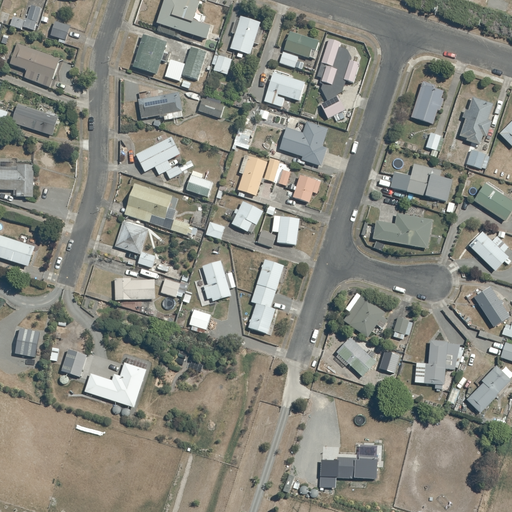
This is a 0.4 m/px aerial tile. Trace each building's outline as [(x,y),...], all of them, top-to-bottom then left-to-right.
[(198,1),(194,0),(162,0),(155,24),(205,40),(209,27),(197,23),(200,13),(195,12),(198,1)] [(27,16),(25,15),(22,27),(34,30),(40,7),(30,4),(27,16)] [(9,15),(2,13),(0,20),(0,22),(6,25),(9,15)] [(23,20),(12,16),(9,26),(20,29),(23,20)] [(264,24),(240,16),(229,49),(249,55),(253,42),(258,43),(264,24)] [(69,26),(54,22),(52,27),(47,25),(44,34),(65,40),(69,26)] [(287,32),(282,51),(279,64),(295,68),(298,55),(314,59),(319,40),(287,32)] [(165,42),(143,36),(133,68),(156,75),(160,61),(165,62),(167,54),(163,53),(165,42)] [(337,94),(342,92),(345,81),(353,83),(359,63),(350,60),(351,56),(347,50),(339,48),(341,42),(328,38),(315,79),(325,99),(318,102),(327,120),(337,115),(339,118),(343,116),(341,110),(344,109),(337,94)] [(60,63),(18,46),(10,65),(28,72),(25,78),(50,88),(60,63)] [(180,75),(181,75),(197,80),(206,53),(190,48),(185,64),(169,59),(164,77),(179,81),(180,75)] [(231,59),(218,55),(213,71),(226,75),(231,59)] [(304,83),(272,72),(263,102),(281,107),(284,97),(298,101),(304,83)] [(191,82),(182,79),(180,86),(189,89),(191,82)] [(433,85),(422,81),(410,117),(432,124),(436,112),(438,112),(444,92),(432,88),(433,85)] [(179,92),(156,94),(156,96),(139,98),(141,118),(162,116),(162,119),(181,118),(179,92)] [(492,104),(470,98),(458,139),(479,145),(482,135),(486,137),(490,121),(487,121),(492,104)] [(224,106),(202,99),(198,111),(220,118),(224,106)] [(57,118),(16,105),(11,122),(51,136),(57,118)] [(511,120),(499,134),(511,146),(511,120)] [(326,129),(305,122),(302,133),(285,127),(278,149),(302,156),(300,160),(320,166),(325,149),(321,148),(326,129)] [(439,135),(430,132),(425,147),(435,150),(439,135)] [(248,138),(236,134),(231,149),(235,150),(237,146),(244,148),(248,138)] [(178,154),(170,137),(135,155),(143,172),(154,167),(158,174),(165,171),(169,179),(183,172),(179,163),(170,168),(166,160),(178,154)] [(486,154),(471,149),(466,164),(481,169),(486,154)] [(266,162),(244,155),(238,172),(242,173),(236,190),(255,196),(266,162)] [(280,160),(269,158),(263,179),(273,182),(280,160)] [(33,164),(17,164),(17,171),(0,170),(0,189),(14,191),(13,196),(31,197),(33,164)] [(389,188),(407,192),(446,201),(451,179),(440,177),(441,170),(413,164),(410,176),(392,172),(389,188)] [(291,169),(283,166),(277,183),(286,186),(291,169)] [(213,182),(189,175),(185,190),(208,197),(213,182)] [(320,182),(299,175),(292,198),(308,203),(311,192),(316,194),(320,182)] [(172,194),(132,182),(122,214),(195,237),(198,228),(189,225),(189,223),(174,218),(176,210),(168,208),(172,194)] [(511,208),(511,202),(483,184),(472,200),(504,221),(511,208)] [(262,211),(241,201),(230,224),(251,234),(256,225),(262,211)] [(432,219),(395,213),(393,224),(375,221),(372,239),(427,248),(432,219)] [(207,218),(196,214),(192,225),(203,229),(207,218)] [(298,218),(273,215),(271,231),(277,231),(276,243),(295,245),(298,218)] [(146,228),(122,221),(114,247),(138,254),(146,228)] [(222,226),(209,222),(205,235),(219,239),(222,226)] [(498,237),(486,226),(467,245),(494,271),(507,258),(502,253),(508,247),(498,237)] [(275,235),(260,231),(256,242),(271,247),(275,235)] [(0,235),(0,258),(26,266),(33,246),(0,235)] [(155,255),(141,251),(137,264),(151,268),(155,255)] [(283,265),(263,259),(250,302),(255,304),(247,328),(266,334),(274,309),(269,308),(283,265)] [(223,274),(220,261),(201,266),(206,285),(202,286),(206,303),(230,297),(228,289),(235,287),(231,272),(223,274)] [(169,266),(158,262),(155,268),(167,272),(169,266)] [(154,272),(151,278),(162,282),(159,291),(182,299),(188,283),(154,272)] [(153,279),(114,280),(114,300),(154,299),(153,279)] [(508,317),(488,287),(472,297),(493,327),(508,317)] [(383,312),(355,293),(344,310),(349,313),(344,321),(367,337),(376,324),(382,328),(387,321),(381,316),(383,312)] [(210,314),(192,309),(188,325),(191,325),(190,330),(204,333),(210,314)] [(412,321),(396,318),(394,324),(390,323),(388,330),(394,331),(392,337),(403,339),(404,334),(409,336),(412,321)] [(511,319),(509,329),(503,327),(501,334),(511,337),(511,319)] [(38,332),(18,327),(13,354),(33,358),(38,332)] [(361,377),(365,372),(369,376),(374,371),(371,367),(375,362),(349,337),(336,351),(338,353),(337,353),(329,362),(339,372),(347,363),(361,377)] [(441,390),(442,385),(444,368),(456,370),(459,344),(430,340),(427,364),(416,362),(413,381),(434,384),(433,389),(441,390)] [(511,344),(503,342),(498,357),(511,361),(511,344)] [(86,355),(67,350),(60,371),(79,377),(86,355)] [(404,353),(393,350),(390,361),(397,363),(399,357),(403,358),(404,353)] [(145,370),(123,363),(119,376),(113,374),(111,381),(89,374),(83,392),(132,408),(145,370)] [(511,376),(511,372),(505,366),(500,371),(495,366),(465,400),(480,413),(511,376)] [(459,389),(452,387),(447,403),(454,405),(459,389)] [(503,420),(495,418),(493,426),(501,429),(503,420)]
